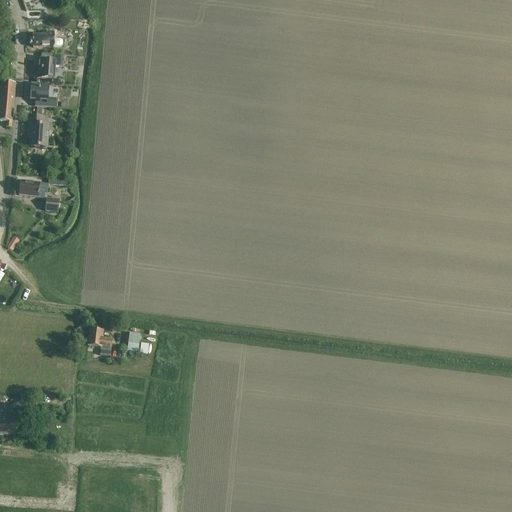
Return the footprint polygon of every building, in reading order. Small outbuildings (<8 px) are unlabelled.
[(32,10),(41,7),(39,1),(30,4),(32,10)] [(33,48),(54,48),(60,48),(62,46),(62,42),(61,41),(54,41),(54,34),(46,34),(46,36),(33,36),(33,48)] [(51,62),(39,61),(38,79),(54,80),(55,67),(63,68),(63,56),(52,56),(51,62)] [(2,83),(0,104),(0,122),(7,123),(6,128),(11,129),(12,123),(15,84),(2,83)] [(56,109),(56,100),(48,99),(49,86),(31,85),(30,101),(40,102),(40,108),(42,108),(56,109)] [(31,133),(30,146),(30,147),(47,149),(48,126),(44,126),(44,118),(29,117),(28,133),(31,133)] [(47,194),(48,186),(20,182),(19,196),(45,199),(45,194),(47,194)] [(45,212),(56,213),(58,214),(59,201),(46,200),(45,212)] [(110,357),(112,340),(102,339),(103,331),(89,330),(87,347),(100,348),(100,356),(110,357)] [(138,351),(140,336),(129,334),(127,350),(138,351)] [(0,435),(18,436),(19,436),(19,435),(19,425),(19,417),(17,417),(0,416),(0,435)]
